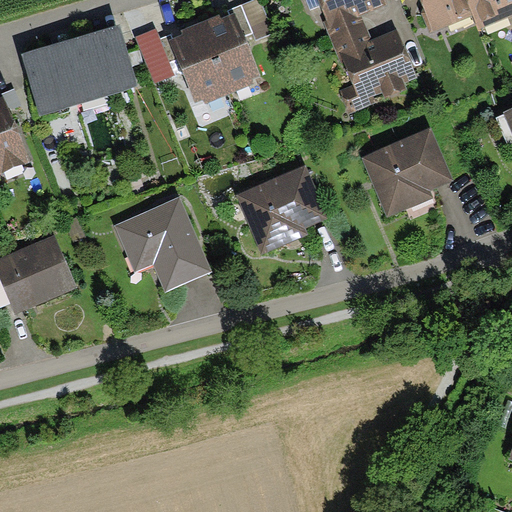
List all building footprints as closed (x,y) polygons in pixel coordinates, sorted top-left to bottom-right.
[(386,11),(381,0),(302,0),(302,1),(304,0),(318,0),(331,33),(364,19),(386,11)] [(418,0),(433,34),(473,17),(465,0),(418,0)] [(478,30),(511,16),(511,0),(465,0),(473,17),(478,30)] [(233,12),(167,38),(195,109),(261,84),(233,12)] [(416,81),(397,34),(374,43),(364,19),(331,33),(356,95),(345,99),(350,113),(385,99),(386,102),(405,94),(402,87),(416,81)] [(117,32),(20,61),(37,119),(134,91),(117,32)] [(0,177),(32,165),(3,97),(0,98),(0,177)] [(511,117),(503,122),(511,140),(511,117)] [(431,135),(360,164),(383,220),(431,200),(429,195),(452,186),(431,135)] [(305,171),(237,199),(261,256),(306,237),(304,232),(327,223),(305,171)] [(211,276),(179,202),(115,230),(135,275),(153,268),(165,296),(211,276)] [(54,240),(0,263),(0,285),(15,320),(78,292),(54,240)]
